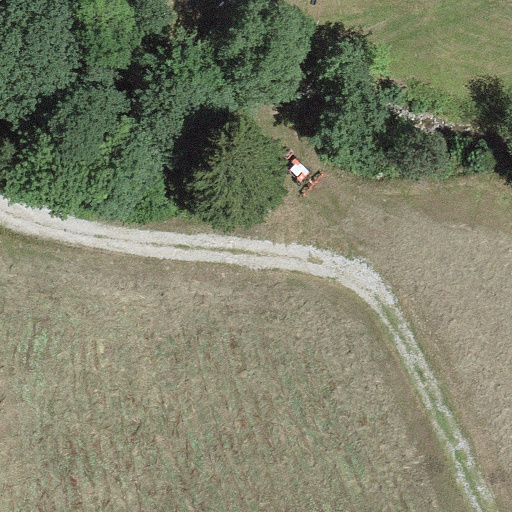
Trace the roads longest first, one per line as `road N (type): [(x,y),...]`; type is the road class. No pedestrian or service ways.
road 1 (track): [(511,22),(473,38),(390,42),(271,73),(248,133),(291,174),(353,259)]
road 2 (track): [(0,195),(91,230),(353,259)]
road 3 (track): [(353,259),(495,511)]
